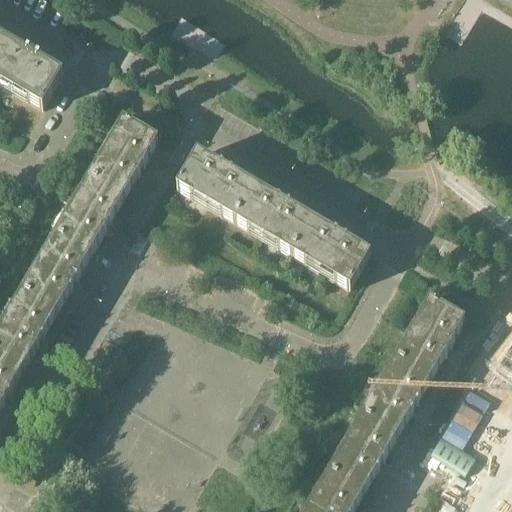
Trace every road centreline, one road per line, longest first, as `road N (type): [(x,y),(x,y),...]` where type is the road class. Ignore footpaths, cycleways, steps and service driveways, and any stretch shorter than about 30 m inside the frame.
road 1 (residential): [(0,502),(128,273),(150,269),(329,358),(353,348),(408,248)]
road 2 (residential): [(408,248),(203,132),(176,91),(126,61),(88,68)]
road 3 (residential): [(0,172),(38,170),(87,87),(88,68)]
